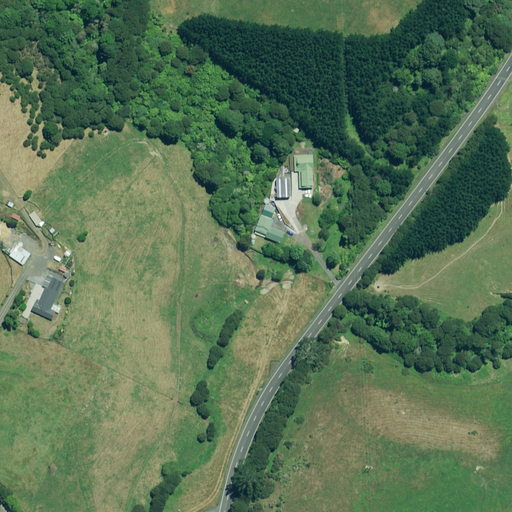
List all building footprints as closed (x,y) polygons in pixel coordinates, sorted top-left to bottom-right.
[(300,188),(314,187),(313,155),(295,156),(296,172),(299,171),(300,188)] [(280,217),(285,215),(282,210),(289,207),(286,201),(275,206),(280,217)] [(272,219),(276,209),(266,205),(256,230),(267,235),(266,237),(281,243),(285,233),(271,227),(274,220),(272,219)] [(42,222),(35,212),(30,215),(37,226),(42,222)] [(3,225),(0,229),(0,231),(7,237),(11,231),(3,225)] [(24,264),(31,254),(16,245),(10,255),(24,264)] [(53,307),(64,282),(48,275),(43,285),(45,286),(38,303),(36,302),(32,310),(53,320),(56,312),(59,313),(61,308),(57,306),(56,308),(53,307)]
